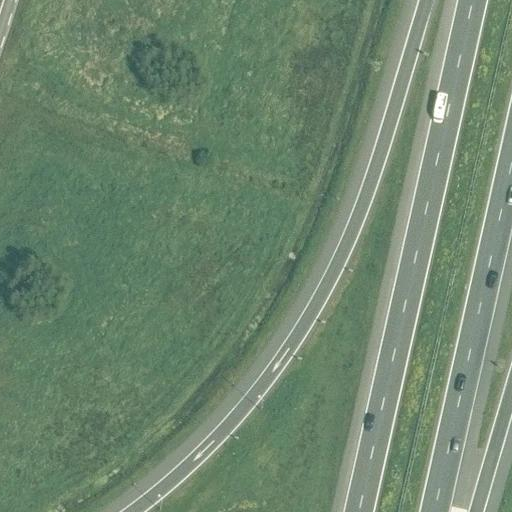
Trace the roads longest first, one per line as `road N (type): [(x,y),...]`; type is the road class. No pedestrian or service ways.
road 1 (motorway): [(428,0),(367,194),(313,313),(228,428),(135,511)]
road 2 (motorway): [(473,0),(358,511)]
road 3 (motorway): [(434,511),(511,164)]
road 4 (motorway): [(476,511),(511,391)]
